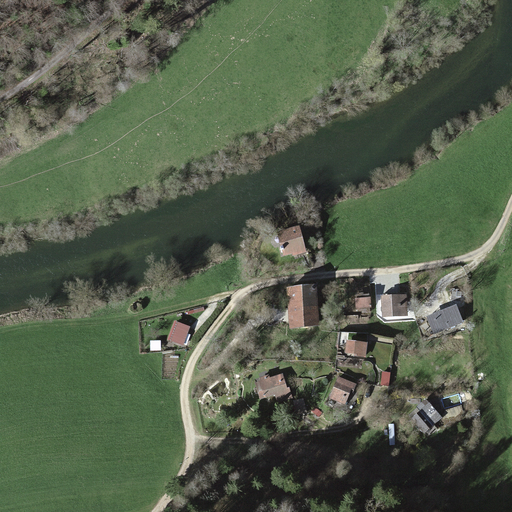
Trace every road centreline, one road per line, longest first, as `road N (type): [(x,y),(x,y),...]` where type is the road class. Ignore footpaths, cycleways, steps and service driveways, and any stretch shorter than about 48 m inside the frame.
road 1 (unclassified): [(511,201),(494,238),(460,259),(241,291)]
road 2 (track): [(241,291),(188,368),(188,452),(155,511)]
road 3 (track): [(241,291),(131,315),(0,327)]
road 4 (track): [(188,439),(335,428),(360,417),(372,392)]
road 5 (unclassified): [(0,99),(128,0)]
